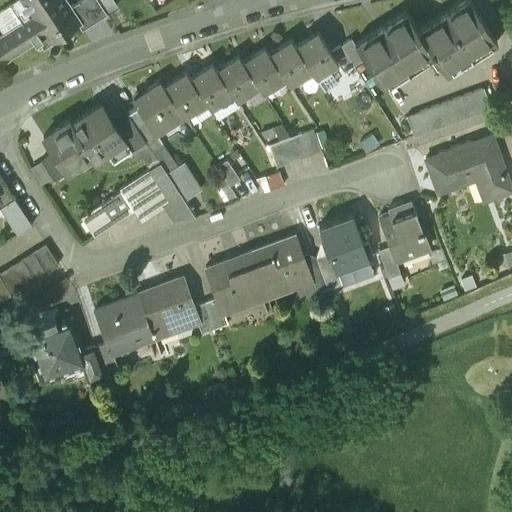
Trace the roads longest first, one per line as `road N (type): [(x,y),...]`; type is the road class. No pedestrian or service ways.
road 1 (residential): [(382,176),(340,179),(85,268),(0,150)]
road 2 (residential): [(0,104),(262,5)]
